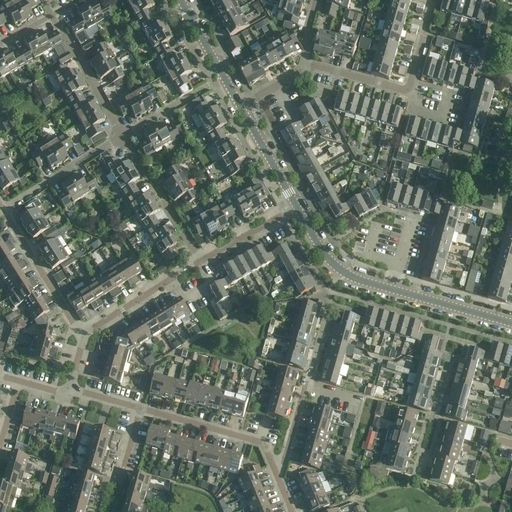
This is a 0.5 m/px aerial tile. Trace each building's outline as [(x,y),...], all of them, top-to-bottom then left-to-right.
[(40,5),(37,0),(18,0),(12,4),(23,23),(32,18),(28,11),(40,5)] [(125,0),(130,8),(144,0),(125,0)] [(144,0),(130,8),(139,25),(152,18),(147,10),(154,6),(150,0),(144,0)] [(216,0),(210,4),(215,12),(235,1),(234,0),(216,0)] [(302,10),(304,1),(300,0),(281,0),(280,4),(302,10)] [(346,0),(327,0),(326,5),(338,8),(347,10),(350,1),(346,0)] [(443,0),(440,12),(451,15),(455,0),(443,0)] [(455,0),(451,15),(462,18),(467,0),(466,0),(455,0)] [(462,18),(472,21),(477,3),(467,0),(462,18)] [(215,12),(220,20),(239,9),(235,1),(215,12)] [(84,7),(95,27),(112,17),(105,4),(97,9),(93,2),(84,7)] [(391,2),(388,12),(406,17),(409,7),(391,2)] [(477,3),(472,21),(482,24),(480,32),(485,34),(491,13),(486,11),(488,6),(477,3)] [(12,4),(0,10),(0,20),(3,25),(11,21),(14,28),(23,23),(12,4)] [(302,10),(280,4),(278,14),(287,17),(285,23),(297,26),(302,10)] [(338,8),(326,5),(324,10),(337,14),(338,8)] [(80,48),(83,53),(94,47),(91,41),(89,42),(84,33),(95,27),(84,7),(75,12),(79,19),(68,25),(80,47),(80,48)] [(220,20),(224,28),(244,18),(239,9),(220,20)] [(337,14),(324,10),(323,16),(335,19),(337,14)] [(345,12),(343,19),(352,22),(354,14),(345,12)] [(388,12),(385,23),(403,28),(406,17),(388,12)] [(359,24),(361,16),(355,15),(353,22),(359,24)] [(139,25),(148,42),(168,31),(163,22),(156,26),(152,18),(139,25)] [(229,37),(249,26),(244,18),(224,28),(229,37)] [(385,23),(382,33),(400,38),(403,28),(385,23)] [(278,39),(289,58),(297,53),(292,45),(298,42),(295,37),(298,35),(295,29),(292,31),(278,39)] [(148,42),(158,58),(170,51),(166,43),(173,40),(168,31),(148,42)] [(71,60),(68,54),(55,32),(43,39),(40,32),(31,37),(42,56),(53,50),(59,59),(56,61),(60,66),(71,60)] [(319,32),(319,33),(313,53),(323,56),(329,35),(319,32)] [(323,56),(332,59),(340,32),(339,32),(338,37),(329,35),(323,56)] [(349,35),(340,32),(332,59),(333,59),(334,54),(343,56),(349,35)] [(382,33),(379,43),(397,48),(400,38),(382,33)] [(450,33),(448,39),(455,41),(457,34),(450,33)] [(463,43),(465,36),(457,34),(455,41),(463,43)] [(119,47),(127,42),(123,35),(115,39),(119,47)] [(349,35),(343,56),(352,59),(358,38),(349,35)] [(25,66),(42,56),(31,37),(22,42),(26,48),(18,53),(25,66)] [(228,49),(238,43),(235,37),(224,44),(228,49)] [(278,39),(269,44),(280,63),(289,58),(278,39)] [(238,43),(228,49),(231,54),(241,48),(238,43)] [(272,68),(261,48),(257,43),(249,47),(252,53),(266,77),(264,72),(272,68)] [(379,43),(376,54),(394,59),(397,48),(379,43)] [(95,72),(114,61),(105,44),(92,51),(96,59),(90,63),(95,72)] [(269,44),(261,48),(272,68),(280,63),(269,44)] [(0,58),(9,75),(25,66),(18,53),(10,57),(7,50),(0,54),(0,58)] [(158,58),(167,75),(186,64),(182,55),(175,59),(170,51),(158,58)] [(258,82),(266,77),(252,53),(254,58),(247,62),(258,82)] [(376,54),(373,64),(391,69),(394,59),(376,54)] [(0,79),(9,75),(0,58),(0,79)] [(438,63),(427,60),(422,78),(433,81),(438,63)] [(114,61),(95,72),(99,80),(106,76),(111,85),(123,78),(114,61)] [(249,87),(258,82),(247,62),(238,67),(249,87)] [(433,81),(443,84),(448,66),(438,63),(433,81)] [(167,75),(180,98),(192,91),(184,77),(191,73),(186,64),(167,75)] [(371,75),(388,80),(391,69),(373,64),(371,75)] [(61,90),(81,79),(76,71),(69,75),(64,66),(52,73),(61,90)] [(443,84),(453,87),(458,69),(448,66),(443,84)] [(463,90),(464,90),(471,92),(474,93),(477,82),(475,81),(472,81),(474,73),(476,68),(471,67),(470,72),(468,72),(463,90)] [(453,87),(463,90),(468,72),(458,69),(453,87)] [(474,93),(492,98),(495,87),(491,86),(493,80),(483,78),(482,83),(477,82),(474,93)] [(61,90),(70,107),(83,100),(79,92),(85,88),(81,79),(61,90)] [(133,96),(143,115),(152,110),(148,103),(157,99),(150,86),(133,96)] [(161,91),(156,94),(161,104),(167,102),(161,91)] [(332,92),(331,97),(337,99),(334,111),(345,114),(350,96),(332,92)] [(474,93),(474,94),(471,103),(489,108),(492,98),(474,93)] [(143,115),(133,96),(116,105),(123,118),(131,113),(135,120),(143,115)] [(360,99),(350,96),(345,114),(355,117),(360,99)] [(202,127),(222,117),(217,108),(210,112),(202,97),(189,104),(202,127)] [(370,102),(360,99),(355,117),(365,120),(370,102)] [(70,107),(80,124),(99,113),(94,104),(87,108),(83,100),(70,107)] [(318,122),(328,116),(319,100),(309,106),(318,122)] [(381,105),(370,102),(365,120),(376,123),(381,105)] [(471,103),(468,113),(486,119),(489,108),(471,103)] [(189,109),(187,105),(187,106),(174,113),(177,119),(180,117),(178,114),(189,109)] [(391,108),(381,105),(376,123),(386,126),(391,108)] [(299,111),(303,117),(305,121),(300,123),(304,130),(318,122),(309,106),(299,111)] [(402,111),(391,108),(386,126),(397,129),(402,111)] [(99,113),(80,124),(86,135),(81,138),(87,148),(92,145),(89,140),(102,133),(97,125),(104,121),(99,113)] [(468,113),(465,124),(483,129),(486,119),(468,113)] [(202,127),(212,144),(224,137),(220,129),(227,125),(222,117),(202,127)] [(405,137),(416,140),(421,122),(410,119),(405,137)] [(431,125),(421,122),(416,140),(426,143),(431,125)] [(300,123),(286,131),(292,143),(289,144),(286,146),(288,150),(288,151),(304,142),(304,141),(299,132),(300,132),(304,130),(300,123)] [(151,129),(162,149),(185,136),(179,125),(173,128),(172,126),(164,131),(160,124),(151,129)] [(480,139),(483,129),(465,124),(462,134),(480,139)] [(426,143),(437,146),(442,128),(431,125),(426,143)] [(442,128),(437,146),(447,149),(452,131),(442,128)] [(162,149),(151,129),(142,134),(146,141),(138,145),(145,158),(162,149)] [(452,131),(447,149),(453,150),(453,149),(454,149),(456,148),(459,147),(459,146),(460,145),(459,145),(462,134),(459,133),(453,131),(452,131)] [(477,150),(480,139),(462,134),(459,145),(460,145),(459,146),(462,152),(471,154),(472,149),(477,150)] [(47,146),(59,165),(67,160),(63,153),(71,148),(64,136),(47,146)] [(212,144),(221,161),(240,150),(236,141),(229,145),(224,137),(212,144)] [(304,142),(288,151),(293,160),(310,151),(304,142)] [(59,165),(47,146),(30,156),(38,169),(46,164),(50,170),(59,165)] [(240,150),(221,161),(230,178),(243,170),(238,162),(245,158),(240,150)] [(315,160),(310,151),(293,160),(299,170),(315,160)] [(112,161),(106,152),(99,157),(104,166),(110,175),(106,178),(110,186),(115,183),(134,171),(128,163),(122,167),(116,159),(112,161)] [(0,178),(12,171),(6,161),(10,159),(6,153),(0,157),(0,178)] [(398,153),(396,159),(403,161),(410,163),(410,161),(411,160),(411,157),(404,155),(401,154),(398,153)] [(420,166),(422,159),(415,157),(413,164),(420,166)] [(422,159),(420,166),(427,168),(428,165),(429,161),(422,159)] [(320,170),(315,160),(299,170),(304,179),(320,170)] [(446,173),(447,169),(448,166),(441,164),(439,171),(446,173)] [(168,194),(187,182),(176,166),(164,174),(169,182),(162,186),(168,194)] [(428,180),(430,171),(419,168),(417,177),(428,180)] [(326,179),(320,170),(304,179),(309,188),(326,179)] [(12,171),(0,178),(0,188),(2,192),(10,187),(13,192),(26,184),(22,178),(18,181),(12,171)] [(115,183),(125,199),(137,191),(132,184),(139,179),(134,171),(115,183)] [(430,171),(428,180),(429,176),(434,177),(436,176),(437,173),(430,171)] [(81,182),(77,175),(69,180),(81,199),(97,189),(89,177),(81,182)] [(217,177),(212,180),(215,185),(220,182),(217,177)] [(241,195),(252,215),(260,210),(256,203),(265,198),(269,195),(259,177),(251,182),(254,188),(241,195)] [(326,179),(309,188),(315,198),(331,189),(326,179)] [(81,199),(69,180),(60,186),(64,192),(56,197),(64,210),(81,199)] [(187,182),(168,194),(173,203),(180,199),(185,207),(197,199),(187,182)] [(392,185),(387,203),(398,206),(403,188),(392,185)] [(398,206),(408,209),(413,191),(403,188),(398,206)] [(331,189),(315,198),(320,207),(336,198),(331,189)] [(125,199),(135,215),(154,203),(149,195),(142,199),(137,191),(125,199)] [(379,208),(376,203),(375,200),(379,197),(375,191),(371,193),(370,191),(360,197),(369,213),(379,208)] [(408,209),(418,212),(423,194),(413,191),(408,209)] [(423,194),(418,212),(429,215),(434,197),(423,194)] [(241,195),(224,205),(231,217),(239,213),(243,219),(252,215),(241,195)] [(360,197),(346,205),(349,212),(354,209),(359,219),(369,213),(360,197)] [(434,197),(429,215),(433,216),(436,217),(439,218),(439,217),(442,207),(440,206),(437,205),(439,198),(434,197)] [(336,198),(320,207),(322,212),(329,208),(335,220),(349,212),(346,205),(341,207),(336,198)] [(483,201),(482,207),(492,210),(494,204),(483,201)] [(26,229),(43,219),(37,209),(40,207),(37,202),(24,210),(27,215),(20,220),(26,229)] [(141,234),(158,223),(153,216),(159,212),(154,203),(135,215),(144,230),(140,233),(141,234)] [(224,205),(207,214),(218,234),(227,228),(223,222),(231,217),(224,205)] [(460,212),(442,207),(439,217),(457,222),(460,212)] [(218,234),(207,214),(191,223),(198,236),(206,231),(210,238),(218,234)] [(454,232),(457,222),(439,217),(439,218),(436,228),(454,232)] [(43,219),(26,229),(32,240),(40,235),(43,240),(56,232),(53,226),(49,229),(43,219)] [(155,247),(174,235),(169,227),(162,231),(158,223),(141,234),(142,235),(146,232),(155,247)] [(45,260),(62,250),(56,240),(60,237),(71,230),(68,225),(56,232),(43,240),(47,245),(39,250),(45,260)] [(451,243),(454,232),(436,228),(433,238),(451,243)] [(472,238),(477,239),(480,229),(475,228),(474,232),(470,231),(468,237),(472,238)] [(487,231),(482,229),(479,240),(486,242),(489,231),(487,231)] [(174,235),(155,247),(166,263),(178,256),(173,248),(180,244),(174,235)] [(511,249),(511,237),(505,236),(502,246),(511,249)] [(448,253),(451,243),(433,238),(430,249),(448,253)] [(477,250),(481,251),(482,247),(485,248),(486,242),(479,240),(477,250)] [(301,258),(300,258),(298,254),(292,257),(286,246),(269,255),(273,262),(279,258),(284,267),(301,258)] [(511,260),(511,249),(502,246),(499,257),(511,260)] [(264,250),(262,247),(252,252),(261,269),(273,262),(269,255),(267,256),(264,250)] [(430,249),(428,259),(445,264),(448,253),(430,249)] [(0,265),(11,259),(5,250),(0,253),(0,265)] [(62,250),(45,260),(51,270),(59,265),(62,269),(75,261),(72,257),(68,259),(62,250)] [(79,252),(72,256),(76,262),(78,261),(83,258),(79,252)] [(252,252),(242,258),(252,274),(261,269),(252,252)] [(511,271),(511,260),(499,257),(496,267),(511,271)] [(121,264),(131,279),(140,273),(131,258),(121,264)] [(242,258),(233,263),(242,279),(252,274),(242,258)] [(306,268),(301,258),(284,267),(290,277),(306,268)] [(0,265),(0,275),(2,278),(17,268),(11,259),(0,265)] [(428,259),(425,269),(442,274),(445,264),(428,259)] [(223,268),(227,275),(228,278),(224,280),(228,287),(242,279),(233,263),(223,268)] [(122,285),(131,279),(121,264),(112,270),(122,285)] [(511,283),(511,278),(511,271),(496,267),(493,278),(511,283)] [(22,277),(17,268),(2,278),(7,287),(22,277)] [(311,277),(306,268),(290,277),(295,286),(311,277)] [(422,280),(439,285),(442,274),(425,269),(422,280)] [(112,291),(122,285),(112,270),(103,276),(112,291)] [(475,272),(471,271),(468,282),(474,284),(477,273),(475,272)] [(60,273),(52,277),(57,285),(64,280),(60,273)] [(103,296),(112,291),(103,276),(94,281),(103,296)] [(28,286),(22,277),(7,287),(13,296),(28,286)] [(319,291),(311,277),(295,286),(301,296),(310,291),(313,295),(319,291)] [(508,293),(511,283),(493,278),(490,288),(508,293)] [(216,300),(210,303),(220,321),(227,317),(220,304),(229,299),(223,290),(228,287),(224,280),(209,289),(216,300)] [(94,302),(103,296),(94,281),(85,287),(94,302)] [(474,284),(468,282),(465,292),(472,294),(474,284)] [(34,295),(28,286),(13,296),(8,300),(14,308),(19,305),(22,304),(22,303),(34,295)] [(85,308),(94,302),(85,287),(75,293),(85,308)] [(238,294),(234,287),(228,290),(232,297),(238,294)] [(265,287),(260,290),(264,297),(269,294),(265,287)] [(487,299),(505,304),(508,293),(490,288),(487,299)] [(22,303),(22,304),(28,312),(43,303),(37,293),(34,295),(22,303)] [(85,308),(75,293),(66,299),(75,314),(85,308)] [(251,296),(254,302),(261,298),(259,296),(258,293),(251,296)] [(254,302),(251,296),(245,300),(247,303),(248,305),(254,302)] [(181,321),(190,315),(181,299),(173,304),(171,305),(181,321)] [(172,326),(181,321),(171,305),(173,304),(171,300),(166,303),(169,307),(162,311),(172,326)] [(318,318),(321,307),(322,303),(315,301),(314,305),(303,302),(300,313),(318,318)] [(28,312),(34,322),(44,315),(49,312),(43,303),(28,312)] [(359,326),(374,330),(379,312),(368,309),(365,320),(361,319),(359,326)] [(151,318),(144,323),(153,338),(162,332),(153,317),(155,316),(152,311),(148,314),(151,318)] [(162,332),(172,326),(162,311),(155,316),(153,317),(162,332)] [(379,312),(374,330),(384,333),(389,315),(379,312)] [(315,328),(318,318),(300,313),(297,323),(315,328)] [(333,329),(351,334),(351,335),(354,324),(359,326),(361,319),(345,314),(341,326),(334,325),(333,329)] [(34,338),(51,342),(54,332),(45,329),(48,320),(44,315),(34,322),(37,327),(34,338)] [(389,315),(384,333),(395,336),(400,318),(389,315)] [(400,318),(395,336),(405,339),(410,321),(400,318)] [(410,321),(405,339),(420,343),(422,336),(418,334),(419,331),(421,324),(410,321)] [(135,350),(144,344),(135,328),(137,327),(134,323),(130,326),(132,330),(125,334),(135,350)] [(144,323),(137,327),(135,328),(144,344),(153,338),(144,323)] [(297,323),(294,334),(312,339),(315,328),(297,323)] [(333,329),(330,340),(348,345),(351,334),(333,329)] [(105,345),(103,351),(111,353),(109,359),(126,364),(129,353),(135,350),(125,334),(117,340),(115,339),(112,347),(105,345)] [(294,334),(291,344),(309,349),(312,339),(294,334)] [(422,336),(420,343),(426,344),(423,355),(441,360),(442,355),(435,353),(439,340),(422,336)] [(34,338),(31,348),(48,353),(51,342),(34,338)] [(330,340),(327,350),(345,355),(348,345),(330,340)] [(306,360),(309,349),(291,344),(288,355),(306,360)] [(504,348),(492,344),(489,355),(485,353),(482,361),(499,365),(504,348)] [(48,353),(31,348),(28,359),(45,364),(48,353)] [(499,365),(509,368),(511,358),(511,349),(504,348),(499,365)] [(465,362),(458,359),(457,364),(476,369),(479,360),(482,361),(485,353),(469,349),(465,362)] [(327,350),(324,361),(342,366),(345,355),(327,350)] [(196,362),(198,355),(191,353),(190,361),(196,362)] [(288,355),(285,366),(303,371),(306,360),(288,355)] [(423,355),(420,366),(438,370),(441,360),(423,355)] [(205,369),(207,358),(199,356),(196,367),(205,369)] [(123,374),(126,364),(109,359),(106,369),(123,374)] [(217,374),(221,362),(213,360),(210,372),(217,374)] [(324,361),(321,371),(339,376),(342,366),(324,361)] [(457,364),(454,375),(472,380),(475,370),(476,370),(476,369),(457,364)] [(420,366),(417,376),(435,381),(438,370),(420,366)] [(233,368),(229,381),(236,383),(237,376),(236,375),(237,369),(233,368)] [(123,374),(106,369),(103,380),(120,385),(123,374)] [(277,381),(295,386),(299,374),(280,369),(277,381)] [(253,383),(256,372),(249,370),(246,381),(253,383)] [(318,382),(336,387),(339,376),(321,371),(318,382)] [(454,375),(451,385),(470,390),(472,380),(454,375)] [(417,376),(414,386),(432,391),(435,381),(417,376)] [(161,398),(167,380),(155,377),(150,395),(161,398)] [(496,379),(494,386),(495,388),(499,389),(503,390),(505,383),(505,382),(496,379)] [(178,383),(167,380),(161,398),(173,401),(178,383)] [(277,381),(274,392),(292,397),(295,386),(277,381)] [(173,401),(184,405),(190,384),(189,386),(178,383),(173,401)] [(202,388),(190,384),(184,405),(185,405),(185,403),(197,406),(202,388)] [(451,385),(449,395),(467,400),(470,390),(451,385)] [(414,386),(411,397),(429,402),(432,391),(414,386)] [(213,391),(202,388),(197,406),(208,409),(213,391)] [(366,388),(364,395),(370,397),(372,390),(366,388)] [(208,409),(220,412),(225,394),(213,391),(208,409)] [(243,419),(245,410),(248,400),(249,395),(247,395),(247,393),(242,392),(242,393),(238,392),(237,397),(236,397),(231,416),(243,419)] [(289,409),(292,397),(274,392),(271,404),(289,409)] [(220,412),(231,416),(236,397),(225,394),(220,412)] [(449,395),(446,406),(464,411),(467,400),(449,395)] [(429,402),(411,397),(408,407),(426,412),(429,402)] [(496,398),(493,408),(501,410),(504,401),(496,398)] [(26,403),(26,405),(25,408),(27,409),(22,426),(33,429),(38,412),(30,410),(31,405),(26,403)] [(289,409),(271,404),(267,415),(286,420),(289,409)] [(254,405),(252,412),(259,414),(261,407),(254,405)] [(464,411),(446,406),(443,417),(464,423),(467,412),(464,411)] [(312,418),(330,423),(333,412),(315,407),(312,418)] [(43,432),(54,435),(59,418),(51,415),(52,411),(47,409),(46,414),(48,415),(43,432)] [(397,422),(415,427),(418,415),(400,410),(397,422)] [(33,429),(43,432),(48,415),(46,414),(38,412),(33,429)] [(64,438),(75,441),(80,424),(71,421),(73,416),(68,415),(67,420),(69,421),(64,438)] [(54,435),(64,438),(69,421),(67,420),(59,418),(54,435)] [(312,418),(308,430),(329,436),(327,435),(330,423),(312,418)] [(490,427),(489,430),(495,432),(498,422),(491,420),(489,427),(490,427)] [(397,422),(394,433),(412,438),(415,427),(397,422)] [(498,432),(508,435),(511,425),(501,422),(498,432)] [(163,454),(164,454),(169,436),(170,433),(163,431),(164,425),(160,424),(158,429),(160,430),(155,448),(164,451),(163,454)] [(445,435),(463,440),(467,429),(448,424),(445,435)] [(84,425),(72,467),(83,470),(100,475),(103,476),(104,470),(109,472),(110,468),(105,466),(106,465),(106,463),(111,464),(112,461),(107,460),(109,455),(110,449),(115,451),(116,447),(111,446),(112,444),(112,443),(117,444),(118,440),(113,439),(115,433),(95,428),(84,425)] [(146,446),(155,448),(160,430),(158,429),(151,427),(146,446)] [(326,447),(329,436),(308,430),(311,431),(307,442),(326,447)] [(376,434),(369,432),(367,438),(374,440),(376,434)] [(388,432),(385,443),(393,445),(409,450),(412,438),(394,433),(388,432)] [(173,457),(182,460),(187,441),(180,439),(182,434),(177,433),(176,438),(178,439),(173,457)] [(445,435),(442,447),(460,452),(463,440),(445,435)] [(176,438),(169,436),(164,454),(173,457),(178,439),(176,438)] [(191,462),(200,465),(206,446),(199,444),(200,439),(196,438),(194,443),(196,444),(191,462)] [(343,440),(341,447),(348,448),(350,441),(343,440)] [(182,460),(191,462),(196,444),(194,443),(187,441),(182,460)] [(323,459),(326,447),(307,442),(304,454),(323,459)] [(210,468),(219,470),(224,452),(217,450),(219,444),(214,443),(213,448),(215,449),(210,468)] [(408,462),(411,451),(409,450),(390,445),(393,446),(389,457),(408,462)] [(200,465),(210,468),(215,449),(213,448),(206,446),(200,465)] [(457,464),(460,452),(442,447),(439,458),(436,458),(457,464)] [(219,470),(228,473),(233,454),(236,455),(237,450),(233,448),(231,454),(224,452),(219,470)] [(28,458),(11,453),(8,464),(30,470),(31,466),(26,464),(28,458)] [(243,457),(236,455),(233,454),(228,473),(238,475),(243,457)] [(323,459),(304,454),(301,465),(319,471),(323,459)] [(408,462),(389,457),(386,469),(404,474),(408,462)] [(436,458),(433,469),(451,474),(454,463),(457,464),(436,458)] [(476,475),(480,463),(473,462),(470,474),(476,475)] [(8,464),(5,474),(22,479),(24,473),(29,474),(30,470),(8,464)] [(59,475),(61,467),(54,465),(51,474),(59,475)] [(384,477),(384,476),(385,471),(377,469),(375,475),(384,477)] [(451,474),(433,469),(430,481),(448,486),(451,474)] [(75,483),(92,487),(95,477),(73,470),(71,475),(77,476),(75,483)] [(242,490),(259,483),(257,476),(262,474),(260,470),(255,472),(255,474),(238,481),(242,490)] [(161,472),(160,477),(169,480),(171,474),(161,472)] [(46,486),(49,475),(42,473),(39,484),(46,486)] [(151,478),(134,473),(131,484),(153,490),(155,486),(149,485),(151,478)] [(307,473),(295,478),(297,483),(299,483),(302,491),(320,484),(316,475),(309,478),(307,473)] [(2,484),(12,487),(12,488),(17,489),(24,491),(25,489),(25,487),(20,485),(22,479),(5,474),(2,484)] [(51,477),(48,486),(55,488),(57,479),(51,477)] [(342,478),(346,486),(355,482),(355,481),(354,480),(346,477),(342,478)] [(200,481),(197,488),(204,490),(205,490),(207,483),(200,481)] [(356,484),(355,482),(346,486),(349,495),(353,494),(356,485),(356,484)] [(0,483),(0,495),(14,499),(17,489),(12,488),(12,487),(2,484),(0,483)] [(89,498),(92,487),(75,483),(73,489),(68,487),(67,491),(89,498)] [(242,490),(245,499),(263,492),(262,490),(259,483),(242,490)] [(131,484),(128,494),(145,499),(147,493),(152,495),(153,490),(131,484)] [(325,495),(320,484),(302,491),(307,502),(325,495)] [(48,486),(45,496),(52,498),(55,488),(48,486)] [(214,486),(210,493),(215,495),(218,489),(214,486)] [(245,499),(249,508),(267,500),(264,494),(269,492),(267,487),(262,490),(263,492),(245,499)] [(86,508),(89,498),(67,491),(65,496),(71,497),(69,503),(86,508)] [(128,494),(125,505),(148,511),(149,507),(143,506),(145,499),(128,494)] [(0,495),(0,506),(11,510),(14,499),(0,495)] [(325,495),(307,502),(311,511),(315,511),(329,506),(325,495)] [(267,500),(249,508),(250,511),(264,511),(271,510),(270,507),(267,500)] [(85,511),(86,508),(69,503),(67,510),(62,508),(60,511),(85,511)]
